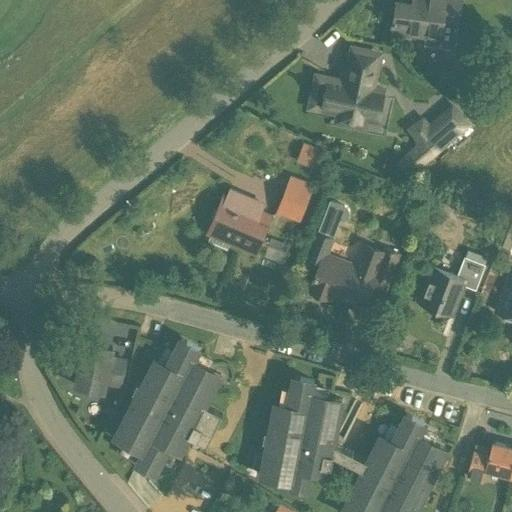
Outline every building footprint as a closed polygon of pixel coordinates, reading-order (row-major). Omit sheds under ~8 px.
[(424,44),(440,47),(444,15),(459,18),(461,0),(412,0),(412,2),(397,0),(393,30),(426,35),(424,44)] [(356,55),(354,62),(350,61),(350,63),(346,81),(330,78),(327,92),(325,91),(324,95),(326,96),(323,109),(339,113),(342,113),(344,114),(343,119),(361,123),(363,118),(378,121),(384,90),(373,87),(378,67),(373,66),(374,59),(356,55)] [(498,99),(511,92),(511,88),(506,75),(490,82),(498,99)] [(417,143),(405,153),(419,169),(446,146),(423,115),(406,127),(417,143)] [(316,168),(323,150),(303,142),(296,160),(316,168)] [(300,221),(314,183),(291,174),(276,212),(300,221)] [(220,203),(208,230),(238,243),(238,244),(255,252),(271,216),(255,209),(256,207),(240,201),(243,195),(229,189),(222,205),(220,203)] [(332,237),(339,220),(343,219),(344,219),(345,218),(346,218),(347,217),(348,216),(348,214),(349,213),(349,212),(349,211),(348,209),(348,208),(347,207),(346,206),(345,205),(344,205),(331,200),(318,231),(316,230),(305,258),(320,264),(310,290),(329,297),(332,290),(355,299),(354,304),(362,307),(370,287),(385,293),(391,277),(390,277),(400,253),(384,247),(382,252),(364,245),(356,266),(327,255),(335,238),(332,237)] [(268,238),(268,248),(289,248),(289,238),(268,238)] [(476,289),(485,264),(464,255),(457,275),(435,267),(423,299),(420,297),(418,302),(451,314),(463,284),(476,289)] [(511,317),(511,268),(495,311),(511,317)] [(221,373),(193,359),(199,347),(181,337),(167,364),(155,358),(141,384),(137,382),(133,391),(137,394),(115,435),(143,449),(137,461),(155,471),(169,444),(181,450),(189,434),(207,443),(222,413),(205,404),(221,373)] [(110,357),(112,347),(85,341),(83,352),(70,349),(68,358),(66,358),(65,363),(67,363),(65,372),(78,375),(76,386),(103,391),(105,383),(120,386),(126,360),(110,357)] [(337,444),(343,398),(311,392),(314,379),(294,376),(288,405),(275,402),(269,432),(265,431),(263,441),(267,442),(261,475),(292,480),(291,485),(306,488),(310,469),(321,471),(323,464),(331,466),(333,455),(363,469),(342,511),(343,511),(414,511),(421,499),(425,501),(430,492),(426,490),(447,448),(418,434),(424,422),(406,413),(392,440),(381,434),(367,460),(337,444)] [(511,476),(511,475),(511,446),(493,442),(491,447),(475,442),(466,478),(483,482),(486,469),(511,476)] [(294,511),(280,503),(274,511),(294,511)]
